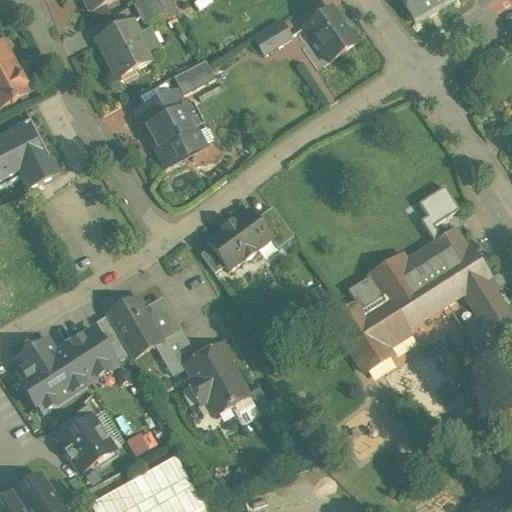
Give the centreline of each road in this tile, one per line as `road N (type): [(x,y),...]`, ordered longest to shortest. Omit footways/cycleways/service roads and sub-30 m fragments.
road 1 (residential): [(167,239),(411,72)]
road 2 (residential): [(28,0),(75,95),(167,239)]
road 3 (residential): [(0,343),(167,239)]
road 4 (residential): [(411,72),(511,213)]
